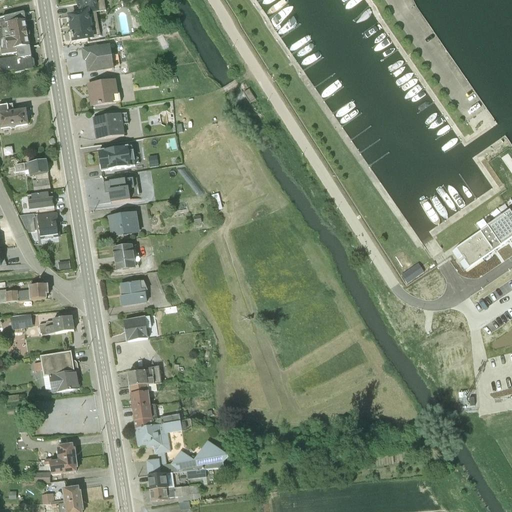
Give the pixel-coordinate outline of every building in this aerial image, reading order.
[(70,37),(90,34),(93,33),(92,30),(98,29),(96,12),(95,10),(105,8),(103,0),(74,0),(76,7),(65,9),(70,37)] [(6,19),(6,25),(0,25),(0,50),(15,48),(16,52),(16,55),(18,54),(20,67),(32,65),(24,16),(23,16),(22,9),(2,13),(3,20),(6,19)] [(85,68),(112,64),(108,39),(79,44),(81,56),(83,56),(85,68)] [(16,52),(0,54),(0,71),(20,67),(18,54),(16,55),(16,52)] [(114,75),(85,79),(88,103),(112,99),(112,98),(111,91),(116,90),(116,89),(114,75)] [(247,84),(242,87),(248,98),(254,94),(247,84)] [(116,90),(111,91),(112,98),(119,97),(117,89),(116,89),(116,90)] [(0,125),(27,122),(24,105),(11,107),(0,108),(0,125)] [(119,109),(90,114),(94,136),(123,131),(121,120),(119,109)] [(96,146),(99,168),(130,163),(130,162),(127,144),(126,141),(96,146)] [(33,172),(46,170),(47,169),(45,156),(26,160),(27,166),(28,173),(33,172)] [(27,166),(26,160),(12,162),(7,163),(7,168),(13,169),(13,170),(24,168),(23,167),(27,166)] [(31,178),(32,191),(46,189),(49,189),(47,175),(47,176),(46,170),(33,172),(34,177),(31,178)] [(53,204),(51,194),(47,194),(46,189),(32,191),(25,192),(28,207),(53,204)] [(511,209),(509,205),(456,242),(470,262),(511,232),(511,209)] [(135,208),(106,213),(109,234),(138,229),(135,208)] [(59,234),(55,209),(35,212),(36,222),(38,232),(38,235),(39,237),(41,237),(59,234)] [(192,212),(195,223),(201,222),(198,210),(192,212)] [(131,241),(111,244),(114,267),(134,265),(131,241)] [(183,252),(178,249),(171,259),(176,262),(183,252)] [(58,265),(70,263),(69,255),(57,257),(58,265)] [(400,270),(405,279),(423,267),(418,259),(400,270)] [(138,278),(118,281),(120,293),(118,293),(120,304),(146,300),(144,287),(144,285),(140,286),(138,278)] [(28,298),(46,297),(45,292),(47,292),(47,282),(27,283),(28,290),(28,298)] [(16,299),(28,298),(28,290),(16,291),(16,289),(5,290),(4,288),(0,288),(0,300),(16,299)] [(174,302),(162,304),(163,310),(175,308),(174,302)] [(30,312),(9,316),(11,328),(32,324),(30,312)] [(45,333),(73,328),(71,314),(51,317),(51,319),(52,324),(43,325),(45,333)] [(144,314),(122,317),(125,339),(147,336),(145,326),(144,314)] [(45,333),(43,325),(52,324),(51,319),(44,320),(45,321),(37,322),(39,334),(45,333)] [(70,349),(38,354),(40,361),(41,369),(42,375),(47,374),(49,386),(50,392),(79,387),(76,370),(75,369),(73,369),(71,358),(70,349)] [(33,370),(41,369),(40,361),(32,361),(33,370)] [(127,385),(128,392),(147,389),(155,388),(155,382),(160,381),(158,364),(139,367),(139,369),(144,369),(146,382),(129,385),(127,385)] [(146,382),(144,369),(139,369),(127,371),(129,385),(146,382)] [(130,406),(131,406),(149,404),(149,403),(147,389),(128,392),(130,406)] [(149,403),(149,404),(152,424),(157,423),(156,417),(154,402),(149,403)] [(133,427),(152,424),(149,404),(131,406),(133,427)] [(23,405),(15,406),(18,432),(27,431),(23,405)] [(179,449),(170,462),(166,463),(164,451),(170,450),(167,432),(181,429),(181,427),(179,420),(179,419),(157,423),(152,424),(133,427),(136,445),(144,444),(145,446),(152,445),(153,453),(156,452),(157,457),(145,459),(146,474),(165,472),(171,471),(185,470),(204,468),(223,466),(222,461),(228,453),(206,438),(192,458),(179,449)] [(57,461),(76,458),(74,446),(73,446),(72,442),(54,445),(56,457),(57,461)] [(76,458),(57,461),(57,462),(58,474),(60,474),(76,472),(76,467),(77,467),(76,458)] [(204,468),(185,470),(186,478),(205,476),(204,468)] [(49,471),(30,472),(30,482),(49,482),(49,471)] [(171,471),(165,472),(167,487),(166,487),(167,497),(177,496),(177,501),(200,498),(198,484),(174,486),(171,471)] [(165,472),(146,474),(148,489),(166,487),(167,487),(165,472)] [(63,503),(82,500),(80,489),(79,490),(78,485),(61,488),(62,500),(63,503)] [(167,497),(166,487),(148,489),(149,501),(167,499),(167,497)] [(63,511),(63,503),(62,500),(53,501),(52,492),(41,494),(42,504),(39,505),(39,511),(63,511)] [(82,500),(63,503),(63,511),(81,511),(82,511),(83,510),(82,500)]
